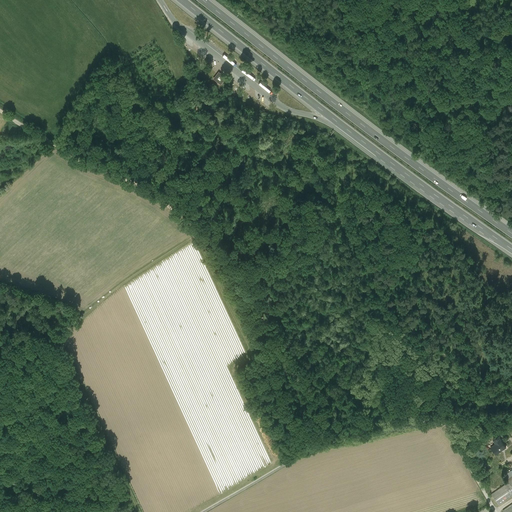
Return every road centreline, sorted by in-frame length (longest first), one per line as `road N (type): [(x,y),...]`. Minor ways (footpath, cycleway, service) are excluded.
road 1 (track): [(427,421),(308,387),(221,256),(147,192),(0,108)]
road 2 (motorway): [(511,234),(198,0)]
road 3 (track): [(427,421),(314,449),(200,511)]
road 4 (motorway): [(181,0),(347,130)]
road 5 (motorway): [(347,130),(511,249)]
